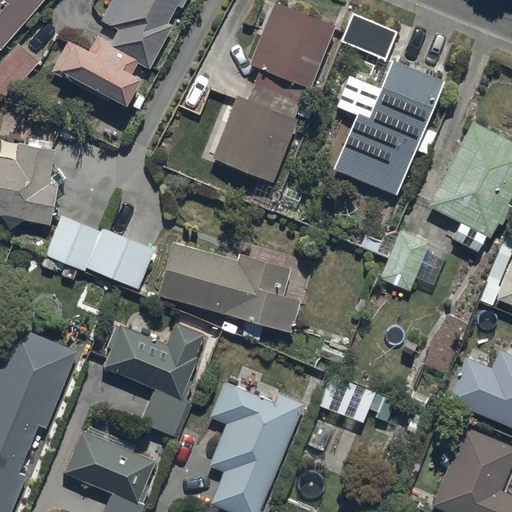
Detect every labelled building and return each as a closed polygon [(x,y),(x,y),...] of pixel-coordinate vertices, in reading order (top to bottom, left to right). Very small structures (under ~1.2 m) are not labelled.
[(0,0),(0,44),(39,0),(0,0)] [(110,0),(101,20),(115,27),(110,40),(97,32),(89,47),(66,37),(53,63),(122,101),(135,73),(132,70),(136,60),(150,67),(172,23),(167,19),(176,3),(180,6),(183,0),(110,0)] [(334,23),(275,0),(271,0),(247,61),(257,66),(246,96),(235,91),(213,154),(271,179),(295,116),(292,114),(303,85),(310,86),(334,23)] [(340,40),(380,56),(391,29),(351,13),(340,40)] [(0,90),(9,94),(36,60),(15,42),(0,59),(0,90)] [(365,80),(332,166),(393,192),(441,76),(388,54),(376,86),(365,80)] [(511,137),(470,117),(425,203),(486,236),(495,221),(502,224),(511,205),(511,204),(507,201),(511,190),(511,137)] [(13,157),(0,154),(0,212),(47,222),(55,183),(47,182),(52,147),(16,141),(13,157)] [(58,213),(42,253),(83,269),(83,267),(135,287),(151,246),(100,226),(98,229),(58,213)] [(426,242),(398,230),(378,276),(405,288),(426,242)] [(236,259),(171,241),(157,292),(290,329),(299,297),(282,292),(289,266),(238,252),(236,259)] [(511,254),(495,297),(511,303),(511,254)] [(165,341),(119,323),(104,366),(178,397),(202,333),(173,320),(165,341)] [(0,511),(8,511),(24,474),(17,470),(35,421),(44,425),(75,349),(12,322),(0,352),(0,511)] [(464,354),(445,400),(511,425),(511,351),(498,345),(490,365),(464,354)] [(328,369),(315,402),(360,419),(365,406),(375,410),(372,415),(385,420),(395,395),(373,386),(328,369)] [(227,469),(214,501),(242,511),(257,511),(302,401),(279,392),(276,399),(223,378),(208,415),(226,422),(210,462),(227,469)] [(511,460),(511,447),(463,427),(431,503),(452,511),(511,511),(511,492),(501,487),(511,460)] [(152,460),(80,429),(61,472),(135,502),(152,460)]
